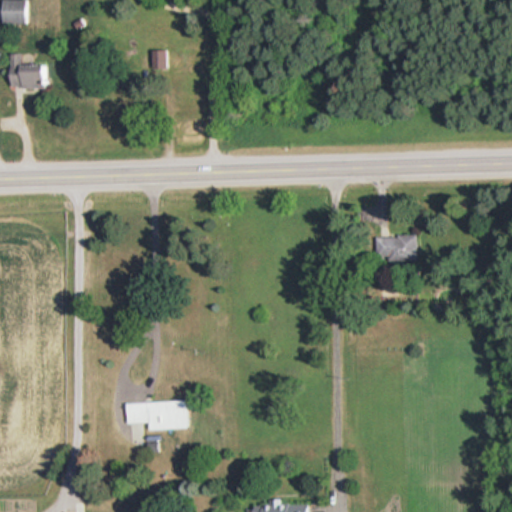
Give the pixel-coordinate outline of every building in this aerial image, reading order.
[(4,0),(5,24),(31,24),(31,0),(4,0)] [(164,67),(162,46),(153,47),(154,67),(164,67)] [(28,89),(52,89),(52,65),(26,65),(26,54),(14,54),(14,80),(28,80),(28,89)] [(117,90),(117,110),(142,110),(142,90),(117,90)] [(420,259),(420,235),(382,235),(382,259),(420,259)] [(129,403),(129,423),(153,423),(153,429),(192,428),(191,402),(129,403)]
